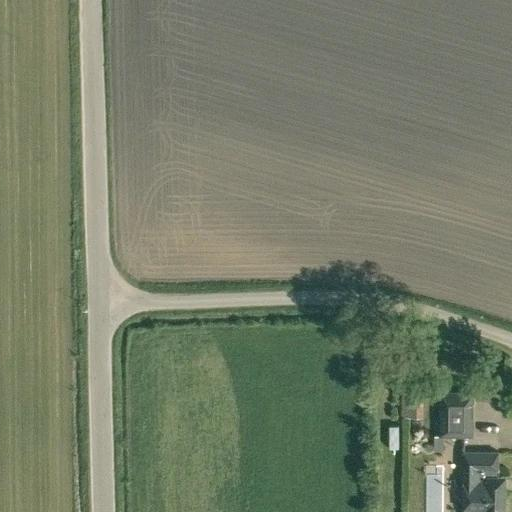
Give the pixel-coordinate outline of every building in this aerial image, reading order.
[(465,435),(473,436),(474,390),(439,390),(439,416),(439,435),(465,435)] [(400,395),(400,417),(422,416),(422,395),(400,395)] [(481,434),(480,446),(509,449),(510,437),(481,434)] [(504,511),(505,476),(497,476),(498,451),(464,451),(462,511),(504,511)] [(434,511),(452,511),(453,467),(436,467),(434,511)]
